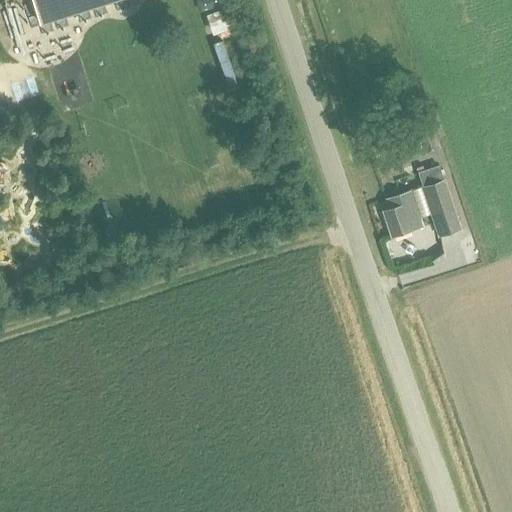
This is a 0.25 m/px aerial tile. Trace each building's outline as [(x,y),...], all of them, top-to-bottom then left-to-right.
[(35,0),(42,21),(110,0),(35,0)] [(2,8),(15,55),(38,49),(25,2),(2,8)] [(241,80),(227,16),(215,19),(229,83),(241,80)] [(390,209),(384,211),(393,237),(422,227),(419,217),(432,213),(440,237),(460,230),(443,180),(424,187),(387,199),(390,209)] [(444,253),(443,248),(430,257),(434,264),(445,257),(444,253)]
